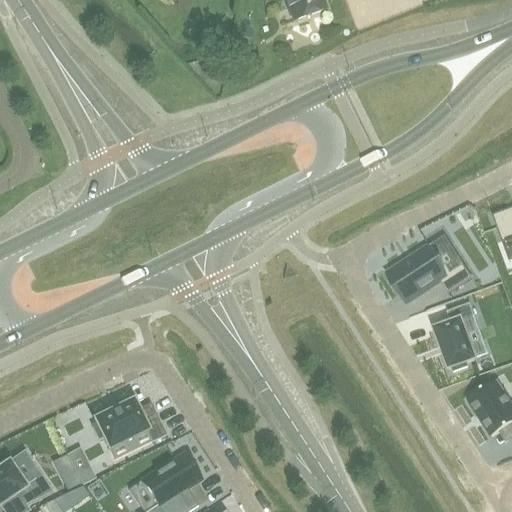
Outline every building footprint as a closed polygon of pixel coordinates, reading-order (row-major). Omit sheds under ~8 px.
[(285,0),(294,22),(326,10),(321,0),(285,0)] [(511,209),(492,217),(502,243),(511,239),(511,209)] [(431,247),(387,276),(406,306),(441,284),(448,295),(472,280),(463,267),(450,276),(431,247)] [(451,326),(434,332),(449,372),(452,371),(453,374),(468,369),(467,365),(475,362),(461,323),(474,319),(470,306),(447,314),(451,326)] [(495,384),(469,402),(493,439),(511,426),(511,407),(511,409),(495,384)] [(96,425),(91,427),(99,442),(103,440),(109,452),(147,433),(152,444),(166,437),(151,405),(138,411),(133,402),(118,410),(118,409),(109,413),(109,414),(94,421),(96,425)] [(148,511),(192,511),(198,508),(187,491),(196,486),(201,482),(184,455),(142,483),(157,506),(148,511)] [(0,506),(15,496),(23,508),(26,507),(53,494),(40,475),(39,475),(27,484),(12,462),(11,463),(7,465),(6,463),(0,466),(0,506)] [(95,480),(91,471),(78,477),(83,486),(95,480)] [(76,473),(63,480),(68,492),(82,485),(76,473)] [(81,488),(54,501),(61,511),(64,511),(87,497),(81,488)]
